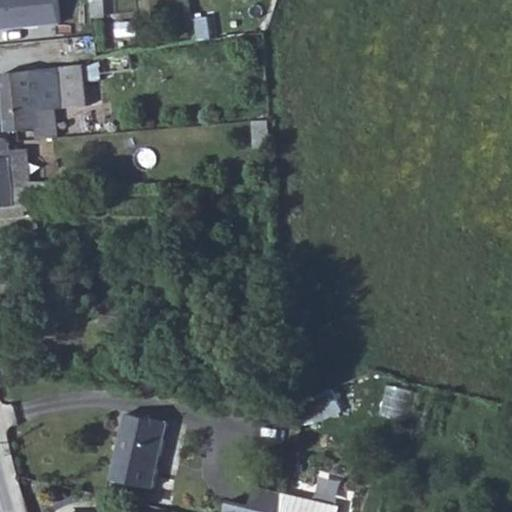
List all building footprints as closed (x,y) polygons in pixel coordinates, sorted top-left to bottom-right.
[(61,0),(0,0),(0,27),(63,23),(61,0)] [(113,56),(95,59),(98,70),(115,69),(113,56)] [(98,70),(95,59),(62,62),(67,105),(88,103),(86,81),(100,79),(98,70)] [(62,62),(3,69),(8,112),(9,125),(17,124),(39,124),(40,137),(59,136),(57,106),(67,105),(62,62)] [(256,144),(274,144),(272,114),(254,115),(256,144)] [(17,124),(9,125),(10,132),(11,138),(18,138),(17,124)] [(0,153),(12,152),(12,147),(11,138),(10,132),(0,132),(0,153)] [(15,178),(33,178),(30,147),(12,147),(12,152),(13,155),(15,178)] [(0,153),(0,216),(25,215),(25,208),(53,208),(53,179),(33,178),(15,178),(13,155),(12,152),(0,153)] [(118,474),(161,482),(174,417),(132,409),(127,429),(133,431),(128,445),(124,443),(118,474)] [(234,511),(286,511),(291,492),(264,486),(260,504),(238,500),(234,511)] [(291,492),(286,511),(348,511),(350,506),(291,492)]
